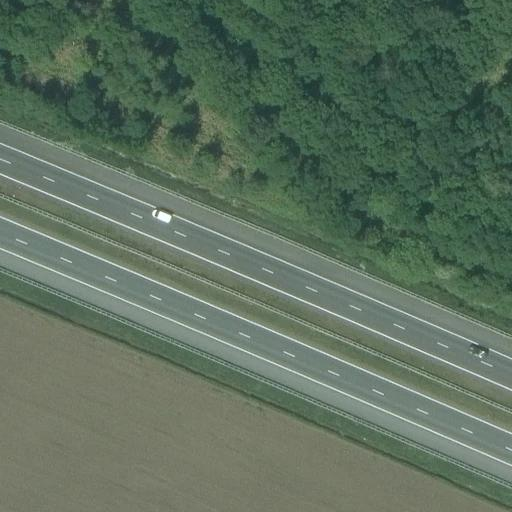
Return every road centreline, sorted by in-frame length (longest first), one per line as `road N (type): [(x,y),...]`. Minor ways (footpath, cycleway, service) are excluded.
road 1 (motorway): [(0,233),(511,453)]
road 2 (motorway): [(511,370),(0,152)]
